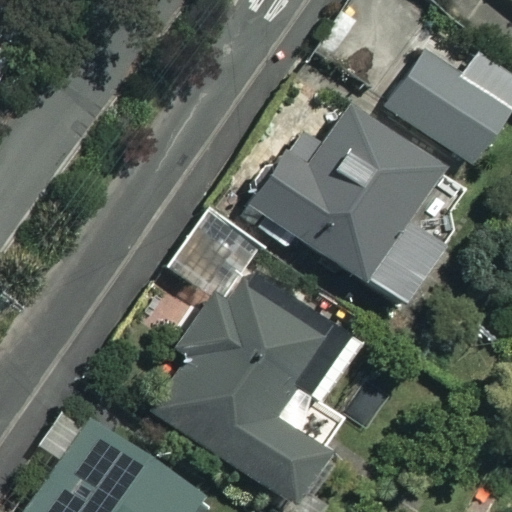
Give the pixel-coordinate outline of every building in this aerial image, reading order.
[(0,0),(0,12),(8,0),(0,0)] [(455,73),(416,48),(380,104),(463,158),(511,81),(511,79),(469,51),(455,73)] [(288,124),(232,214),(282,245),(291,232),(397,299),(435,240),(399,217),(435,160),(339,99),(314,140),(288,124)] [(312,393),(347,339),(241,269),(261,238),(199,197),(157,260),(217,299),(146,408),(278,494),(334,408),(312,393)] [(182,511),(197,491),(84,413),(15,511),(182,511)]
